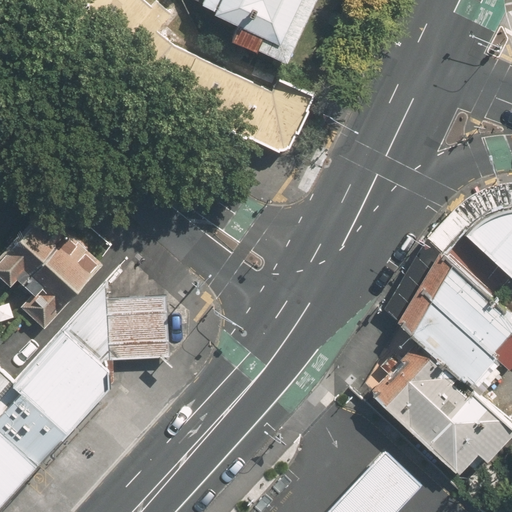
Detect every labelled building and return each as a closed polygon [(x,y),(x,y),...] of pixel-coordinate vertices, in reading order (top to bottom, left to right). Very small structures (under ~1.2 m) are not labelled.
[(170,16),(150,0),(44,0),(48,16),(127,78),(281,145),(302,99),(161,37),(170,16)] [(283,61),(311,0),(194,0),(233,18),(226,34),(283,61)] [(511,206),(509,207),(492,212),(466,231),(511,274),(511,206)] [(23,304),(45,325),(103,262),(43,208),(0,253),(0,276),(11,286),(17,279),(33,293),(23,304)] [(511,328),(511,316),(446,251),(405,318),(465,376),(511,328)] [(105,280),(17,376),(0,361),(0,335),(2,333),(0,330),(0,503),(114,378),(113,357),(168,353),(164,294),(106,297),(105,280)] [(511,427),(511,426),(430,348),(382,399),(459,473),(484,448),(488,452),(511,427)] [(385,445),(321,511),(390,511),(422,479),(385,445)]
